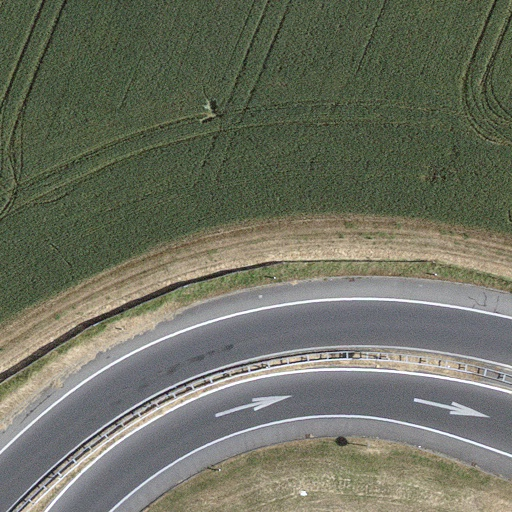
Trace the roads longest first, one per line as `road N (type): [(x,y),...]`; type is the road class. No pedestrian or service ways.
road 1 (trunk): [(511,343),(354,323),(276,330),(191,353),(74,419),(0,489)]
road 2 (track): [(0,354),(85,303),(228,250),(298,237),(402,235),(511,254)]
road 3 (motorway): [(79,511),(158,443),(218,414),(287,397),(357,391),(511,423)]
